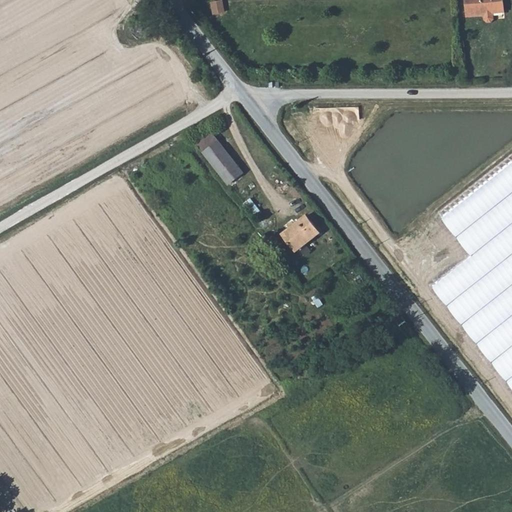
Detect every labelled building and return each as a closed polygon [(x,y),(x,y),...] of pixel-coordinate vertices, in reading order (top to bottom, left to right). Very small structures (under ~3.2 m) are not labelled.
[(223,0),(214,2),(216,13),(225,12),(223,0)] [(503,0),(468,0),(470,20),(485,19),(486,22),(489,24),(492,24),(495,23),(497,21),(496,14),(505,13),(503,0)] [(268,206),(216,141),(202,152),(254,218),(268,206)] [(511,159),(442,215),(474,255),(432,285),(511,385),(511,159)] [(181,187),(167,170),(136,195),(150,213),(181,187)] [(320,232),(307,214),(283,231),(296,249),(320,232)]
